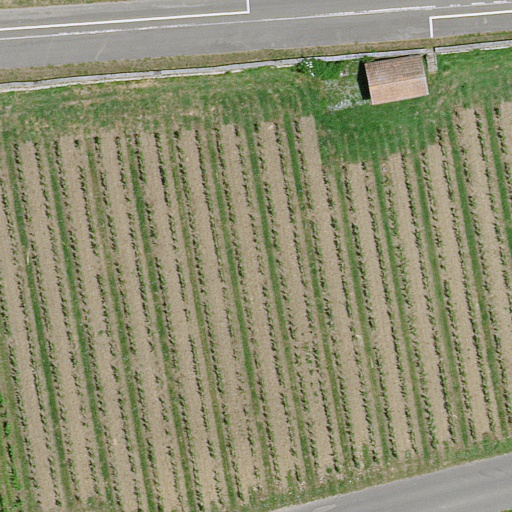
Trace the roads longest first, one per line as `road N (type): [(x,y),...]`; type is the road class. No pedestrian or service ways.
road 1 (track): [(503,0),(0,34)]
road 2 (tertiary): [(511,476),(372,511)]
